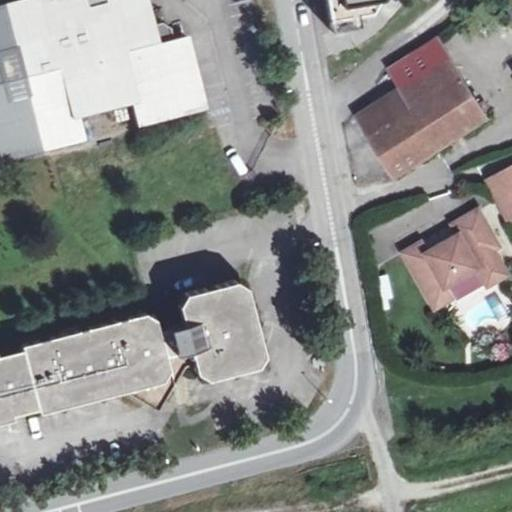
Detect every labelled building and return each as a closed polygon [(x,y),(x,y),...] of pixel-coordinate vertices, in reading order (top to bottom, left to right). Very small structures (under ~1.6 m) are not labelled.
[(187,36),(174,39),(158,43),(153,25),(146,0),(31,0),(0,8),(0,157),(82,137),(77,117),(137,103),(142,121),(203,105),(187,36)] [(158,43),(174,39),(172,28),(163,23),(153,25),(158,43)] [(511,29),(507,25),(488,44),(508,64),(511,60),(511,29)] [(414,110),(462,80),(451,61),(437,40),(388,70),(403,91),(414,110)] [(414,110),(438,149),(486,120),(462,80),(414,110)] [(414,110),(403,91),(359,118),(370,137),(414,110)] [(438,149),(414,110),(370,137),(394,178),(438,149)] [(511,222),(511,171),(491,183),(511,223),(511,222)] [(486,283),(506,273),(496,254),(501,250),(481,214),(456,227),(462,239),(430,256),(424,244),(406,255),(433,304),(451,295),(449,290),(480,273),(486,283)] [(509,279),(506,273),(486,283),(490,289),(509,279)] [(106,394),(125,390),(175,377),(170,358),(192,352),(195,361),(199,381),(226,374),(233,378),(236,372),(265,365),(256,327),(259,323),(254,319),(244,280),(215,287),(208,283),(205,289),(178,296),(185,323),(158,331),(153,312),(20,347),(21,351),(0,357),(0,421),(13,418),(13,414),(38,408),(39,412),(56,407),(64,411),(68,404),(95,398),(103,401),(106,394)] [(454,301),(451,295),(433,304),(437,311),(454,301)] [(175,377),(125,390),(158,409),(184,365),(195,361),(192,352),(170,358),(175,377)]
